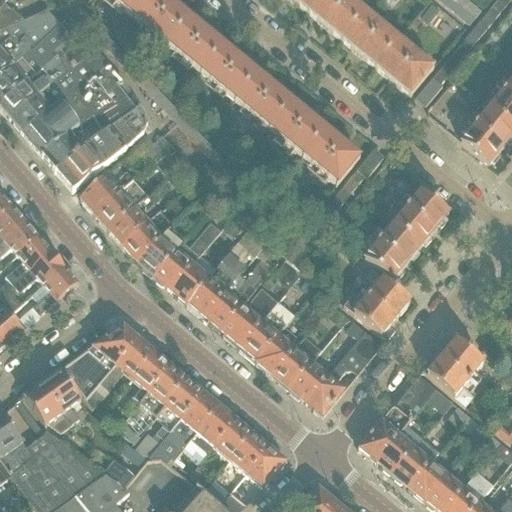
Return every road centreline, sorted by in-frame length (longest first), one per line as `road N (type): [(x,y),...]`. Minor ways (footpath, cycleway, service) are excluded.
road 1 (residential): [(510,235),(222,0)]
road 2 (residential): [(320,459),(510,235)]
road 3 (tertiary): [(320,459),(122,296)]
road 4 (tertiary): [(122,296),(0,157)]
road 5 (residential): [(0,389),(122,296)]
